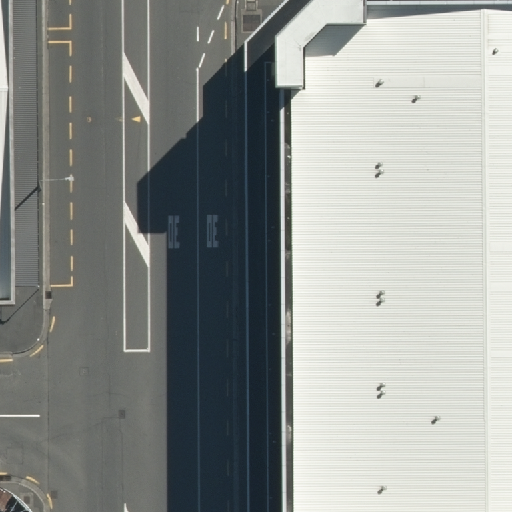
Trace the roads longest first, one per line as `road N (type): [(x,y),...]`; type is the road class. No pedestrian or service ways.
road 1 (tertiary): [(144,0),(147,415)]
road 2 (unclassified): [(147,415),(0,416)]
